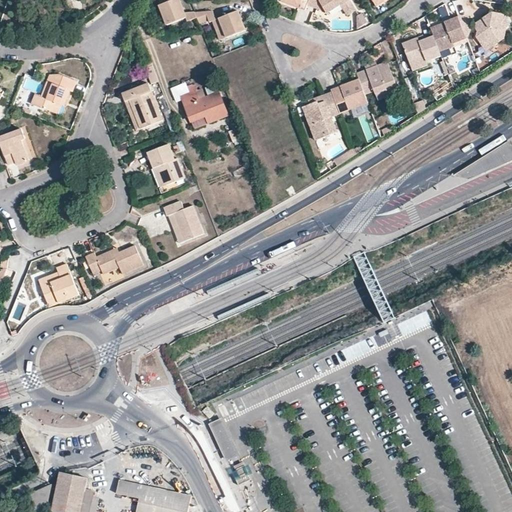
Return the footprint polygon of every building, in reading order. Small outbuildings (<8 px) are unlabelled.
[(194,12),(184,13),(178,0),(168,0),(170,2),(159,6),(166,27),(184,20),(185,22),(196,19),(194,12)] [(309,5),(310,0),(283,0),(282,2),(292,6),(295,0),(301,2),(299,8),(307,11),(309,5)] [(319,9),(321,4),(325,11),(328,15),(342,7),(351,1),(349,0),(310,0),(309,5),(319,9)] [(351,1),(342,7),(347,15),(356,10),(351,1)] [(362,11),(356,14),(357,28),(368,22),(362,11)] [(245,33),(238,13),(215,20),(211,12),(194,12),(196,19),(198,24),(209,20),(210,23),(212,22),(217,33),(223,31),(226,40),(245,33)] [(498,42),(499,38),(501,30),(505,28),(509,25),(501,13),(493,12),(483,18),(485,20),(479,24),(476,37),(482,46),(486,43),(493,45),(498,42)] [(458,16),(459,18),(466,38),(474,26),(471,21),(458,16)] [(445,23),(446,26),(432,31),(434,37),(440,51),(454,46),(453,44),(467,39),(466,38),(459,18),(445,23)] [(431,28),(432,31),(446,26),(445,23),(431,28)] [(220,42),(226,40),(223,31),(217,33),(220,42)] [(419,38),(405,44),(414,70),(430,65),(429,62),(442,57),(440,51),(434,37),(426,40),(421,42),(419,38)] [(366,96),(375,93),(376,96),(386,92),(389,98),(399,94),(387,63),(378,67),(367,71),(358,75),(359,80),(366,96)] [(152,66),(146,69),(152,83),(158,81),(152,66)] [(61,72),(51,73),(42,95),(36,93),(32,102),(54,111),(58,102),(61,103),(67,88),(70,90),(73,90),(77,79),(61,72)] [(366,96),(359,80),(331,91),(332,93),(340,114),(368,104),(366,96)] [(125,100),(130,98),(141,127),(163,119),(149,81),(123,91),(125,100)] [(191,121),(206,115),(209,121),(227,115),(216,84),(197,92),(196,90),(181,96),(191,121)] [(70,90),(67,88),(61,103),(64,104),(70,90)] [(389,98),(386,92),(376,96),(378,102),(389,98)] [(337,133),(331,118),(340,114),(332,93),(321,97),(324,102),(318,104),(317,102),(310,105),(303,107),(314,137),(324,134),(326,137),(337,133)] [(130,98),(125,100),(137,129),(141,127),(130,98)] [(191,121),(194,127),(209,121),(206,115),(191,121)] [(28,159),(28,157),(21,138),(24,136),(20,128),(0,135),(0,144),(7,164),(15,161),(16,164),(28,159)] [(238,128),(229,131),(234,143),(243,139),(238,128)] [(24,136),(21,138),(28,157),(30,156),(24,136)] [(511,159),(511,138),(458,174),(461,177),(466,178),(471,177),(511,159)] [(154,166),(159,164),(167,184),(186,176),(178,157),(174,158),(168,143),(148,151),(154,166)] [(159,164),(154,166),(161,186),(167,184),(159,164)] [(168,215),(173,213),(184,240),(203,233),(193,206),(184,209),(181,201),(163,208),(166,216),(168,215)] [(173,213),(168,215),(179,243),(184,240),(173,213)] [(133,244),(116,251),(112,253),(111,249),(94,255),(93,252),(85,256),(92,273),(99,270),(101,273),(117,266),(120,273),(142,264),(133,244)] [(57,271),(59,277),(50,281),(47,274),(37,278),(46,300),(55,297),(57,302),(78,293),(66,262),(55,266),(57,271)] [(258,268),(207,290),(209,295),(261,272),(258,268)] [(47,274),(50,281),(59,277),(57,271),(47,274)] [(269,293),(218,315),(220,320),(272,298),(269,293)] [(46,300),(48,305),(57,302),(55,297),(46,300)] [(427,311),(398,324),(403,336),(432,323),(427,311)] [(362,350),(365,353),(371,347),(364,339),(352,350),(357,355),(362,350)] [(241,455),(223,417),(210,423),(228,461),(241,455)] [(225,458),(216,440),(211,443),(220,461),(225,458)] [(245,464),(235,465),(238,485),(249,483),(245,464)] [(53,511),(81,511),(86,491),(90,491),(91,485),(88,485),(89,479),(63,473),(62,474),(61,481),(58,490),(53,511)] [(121,480),(118,494),(141,499),(140,501),(167,507),(171,491),(149,486),(121,480)] [(47,511),(51,497),(54,484),(33,493),(28,511),(47,511)] [(90,491),(86,491),(81,511),(97,511),(101,494),(90,491)] [(171,491),(167,507),(189,511),(193,496),(178,492),(171,491)]
